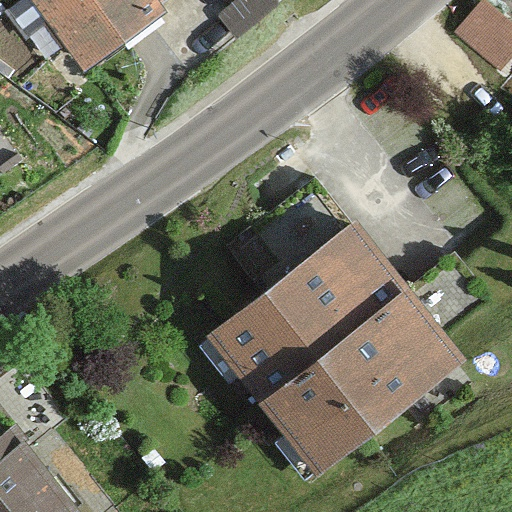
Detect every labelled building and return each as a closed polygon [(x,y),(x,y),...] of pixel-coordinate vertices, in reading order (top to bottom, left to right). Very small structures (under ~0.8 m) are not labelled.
[(152,0),(26,0),(25,1),(73,79),(166,22),(152,0)] [(511,17),(491,0),(478,0),(455,29),(500,67),(511,51),(511,17)] [(511,71),(500,86),(511,96),(511,71)] [(351,211),(202,324),(312,470),(462,357),(393,266),(351,211)] [(70,511),(21,448),(0,464),(0,511),(70,511)]
